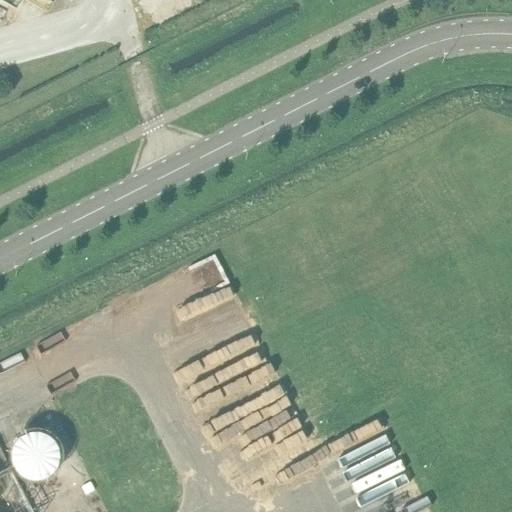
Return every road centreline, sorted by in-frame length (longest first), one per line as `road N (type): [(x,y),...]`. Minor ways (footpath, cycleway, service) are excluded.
road 1 (unclassified): [(511,34),(499,30),(419,49),(293,106),(0,263)]
road 2 (unknown): [(260,494),(210,392),(188,374),(109,351),(0,388)]
